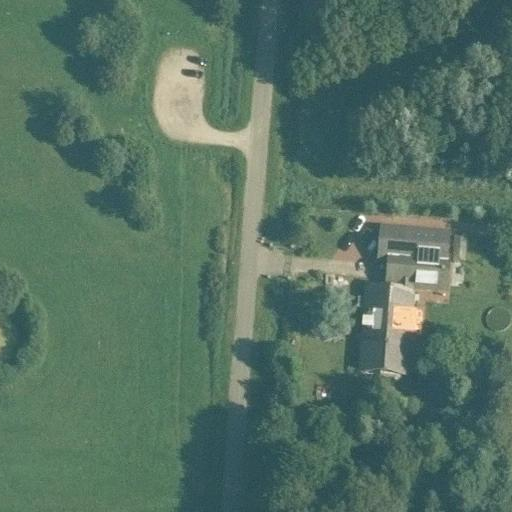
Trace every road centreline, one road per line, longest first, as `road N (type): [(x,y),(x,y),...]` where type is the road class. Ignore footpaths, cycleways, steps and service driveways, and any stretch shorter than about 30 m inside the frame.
road 1 (unclassified): [(225,511),(269,0)]
road 2 (track): [(150,505),(180,106),(261,118)]
road 3 (track): [(0,501),(150,505)]
